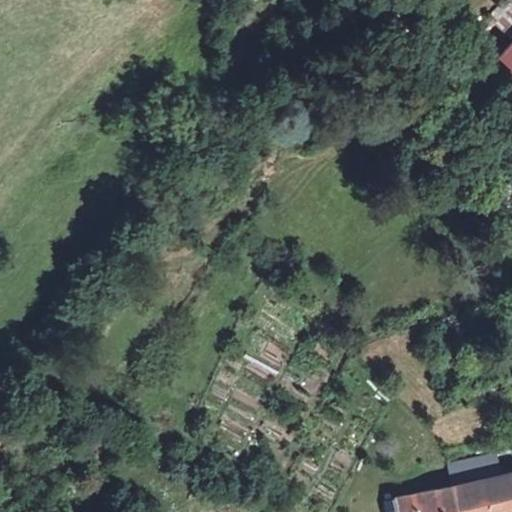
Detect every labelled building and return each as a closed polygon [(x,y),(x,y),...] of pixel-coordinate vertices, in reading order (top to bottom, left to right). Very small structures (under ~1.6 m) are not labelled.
[(511,38),(500,48),(511,65),(511,38)] [(268,382),(276,366),(244,349),(235,365),(268,382)] [(285,365),(275,385),(308,401),(318,382),(285,365)] [(217,406),(231,380),(216,372),(203,398),(217,406)] [(511,435),(485,438),(488,460),(511,457),(511,435)] [(511,457),(488,460),(461,464),(465,511),(511,506),(511,457)] [(465,511),(461,464),(422,468),(422,469),(426,511),(465,511)] [(426,511),(422,469),(415,470),(418,511),(426,511)]
